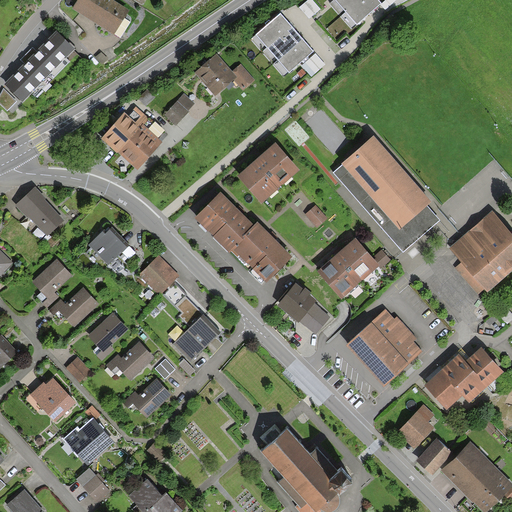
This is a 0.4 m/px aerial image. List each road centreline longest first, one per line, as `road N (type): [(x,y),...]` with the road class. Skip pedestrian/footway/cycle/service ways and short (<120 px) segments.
road 1 (secondary): [(248,0),(0,161)]
road 2 (residential): [(156,222),(357,43)]
road 3 (residential): [(491,342),(465,329),(358,427)]
road 4 (tertiary): [(156,222),(95,183),(0,163)]
road 5 (tertiary): [(358,427),(251,322)]
road 6 (tertiary): [(251,322),(156,222)]
road 7 (residential): [(0,395),(45,350),(0,302)]
road 8 (unknown): [(126,197),(205,105)]
road 9 (tertiary): [(443,511),(358,427)]
